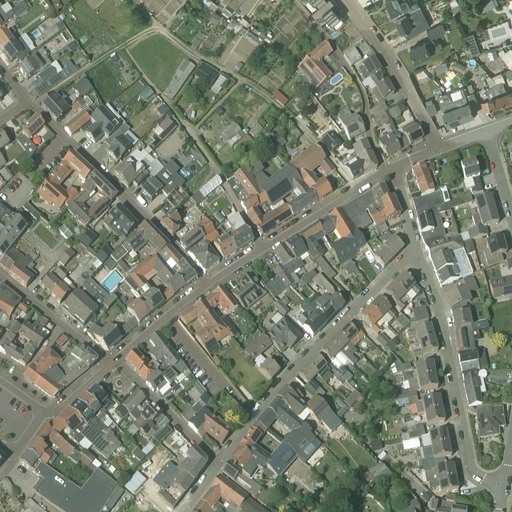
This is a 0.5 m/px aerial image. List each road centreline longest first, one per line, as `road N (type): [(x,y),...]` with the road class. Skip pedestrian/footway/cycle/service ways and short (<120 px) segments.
road 1 (residential): [(348,188),(300,124),(245,80),(161,32),(151,30),(122,50)]
road 2 (residential): [(214,463),(286,371),(413,253)]
road 3 (residential): [(508,488),(474,476),(413,253)]
road 4 (residential): [(206,283),(24,101)]
road 5 (residential): [(260,247),(186,130),(122,50)]
road 6 (residential): [(287,0),(334,54),(379,170)]
road 7 (residential): [(435,149),(338,0)]
road 8 (residential): [(214,463),(106,363)]
road 9 (residential): [(106,363),(0,278)]
road 10 (residential): [(106,363),(206,283)]
